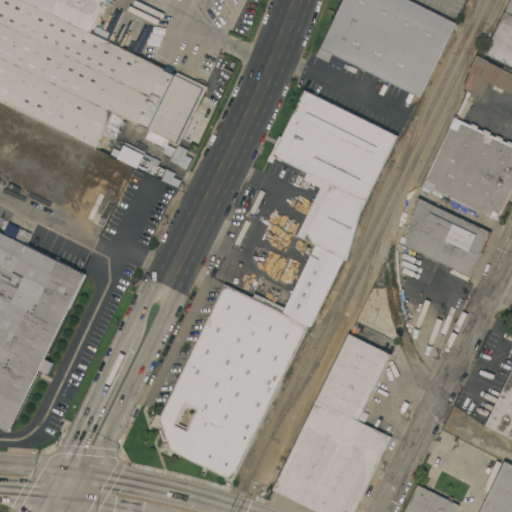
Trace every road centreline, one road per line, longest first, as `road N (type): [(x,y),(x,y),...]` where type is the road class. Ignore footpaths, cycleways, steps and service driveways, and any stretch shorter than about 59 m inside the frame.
road 1 (secondary): [(139,344),(252,113),(297,0)]
road 2 (residential): [(511,247),(384,511)]
road 3 (secondary): [(71,485),(139,344)]
road 4 (primary): [(71,485),(210,511)]
